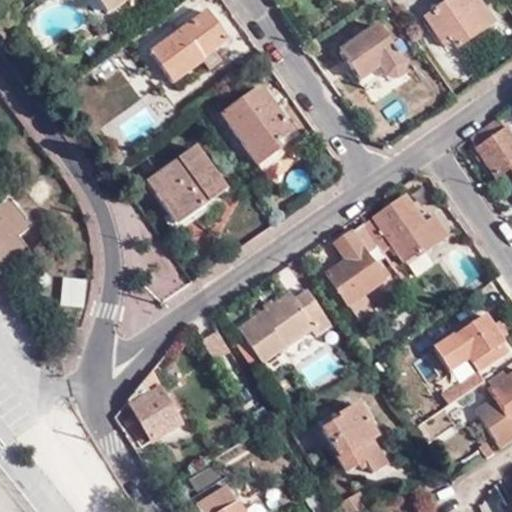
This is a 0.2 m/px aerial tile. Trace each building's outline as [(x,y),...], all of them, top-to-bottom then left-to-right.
[(95,0),(107,16),(128,2),(126,0),(95,0)] [(494,27),(475,0),(446,0),(448,1),(422,19),(440,45),(446,40),(456,54),(494,27)] [(173,85),(201,63),(213,55),(227,44),(204,13),(149,54),(173,85)] [(339,54),(358,81),(377,68),(384,76),(386,79),(403,68),(376,27),(339,54)] [(91,38),(87,32),(81,37),(85,43),(91,38)] [(213,55),(201,63),(208,72),(219,63),(213,55)] [(377,68),(358,81),(363,89),(384,76),(377,68)] [(289,133),(259,89),(221,115),(257,165),(276,152),(271,145),(289,133)] [(469,138),(496,178),(508,169),(511,166),(511,142),(504,130),(502,129),(496,119),(469,138)] [(191,198),(196,208),(222,190),(196,151),(149,183),(169,214),(191,198)] [(405,197),(362,225),(377,247),(383,256),(390,252),(396,262),(410,253),(414,260),(451,236),(438,218),(425,227),(405,197)] [(200,213),(196,208),(191,198),(169,214),(164,218),(173,231),(200,213)] [(0,277),(1,278),(29,256),(18,241),(31,231),(9,202),(0,208),(0,277)] [(377,247),(362,225),(333,245),(344,262),(326,274),(347,305),(361,296),(382,281),(365,254),(377,247)] [(327,263),(338,255),(327,240),(316,248),(327,263)] [(157,302),(190,285),(177,260),(144,277),(157,302)] [(63,262),(59,304),(82,306),(86,264),(63,262)] [(313,326),(318,333),(329,326),(307,293),(295,299),(291,294),(239,328),(260,360),(285,345),(313,326)] [(361,296),(347,305),(356,318),(369,309),(361,296)] [(444,393),(450,405),(483,383),(477,374),(508,353),(482,317),(443,344),(465,378),(444,393)] [(290,352),(318,333),(313,326),(285,345),(290,352)] [(229,355),(215,335),(206,341),(219,361),(229,355)] [(511,377),(489,394),(494,401),(476,414),(500,448),(511,440),(511,377)] [(148,395),(141,384),(126,403),(151,442),(179,425),(158,389),(148,395)] [(354,405),(334,417),(336,421),(320,429),(334,452),(332,453),(343,473),(357,464),(364,460),(366,464),(371,472),(385,464),(371,439),(374,436),(354,405)] [(336,421),(334,417),(332,414),(316,423),(320,429),(336,421)] [(481,448),(487,459),(494,455),(488,443),(481,448)] [(360,469),(366,464),(364,460),(357,464),(360,469)] [(310,508),(321,501),(311,487),(300,494),(310,508)] [(195,511),(238,511),(223,488),(193,507),(195,511)] [(336,507),(339,511),(360,511),(367,508),(358,494),(336,507)] [(328,511),(322,501),(321,501),(310,508),(312,511),(328,511)]
